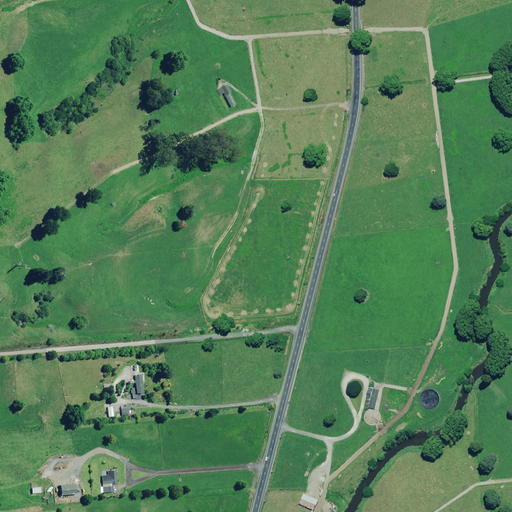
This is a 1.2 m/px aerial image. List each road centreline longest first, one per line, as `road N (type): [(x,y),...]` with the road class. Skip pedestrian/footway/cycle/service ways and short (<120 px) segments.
road 1 (track): [(354,105),(234,115),(112,172),(17,245)]
road 2 (trunk): [(301,328),(353,119),(355,0)]
road 3 (unclassified): [(0,353),(301,328)]
road 4 (trunk): [(254,511),(301,328)]
road 5 (track): [(355,29),(226,36),(199,24),(187,0)]
road 6 (track): [(260,107),(236,214),(213,251)]
